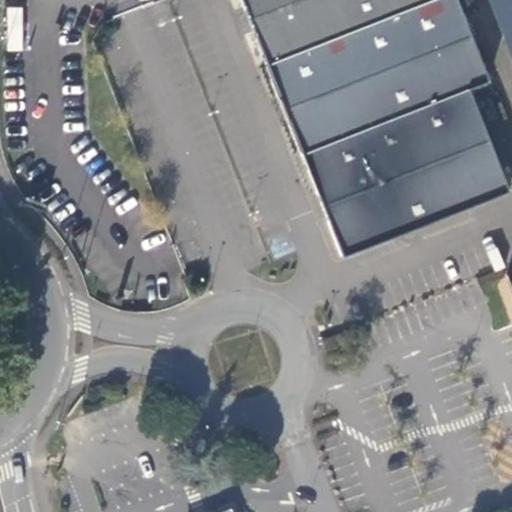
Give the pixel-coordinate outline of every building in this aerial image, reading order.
[(490,81),(456,0),(239,0),(244,11),(251,29),(279,99),(288,121),(317,195),(328,222),(341,257),(510,191),(489,137),(469,89),(490,81)] [(511,0),(488,0),(511,67),(511,0)] [(241,34),(251,29),(244,11),(234,15),(241,34)] [(277,125),(288,121),(279,99),(269,103),(277,125)] [(317,226),(328,222),(317,195),(307,199),(317,226)]
